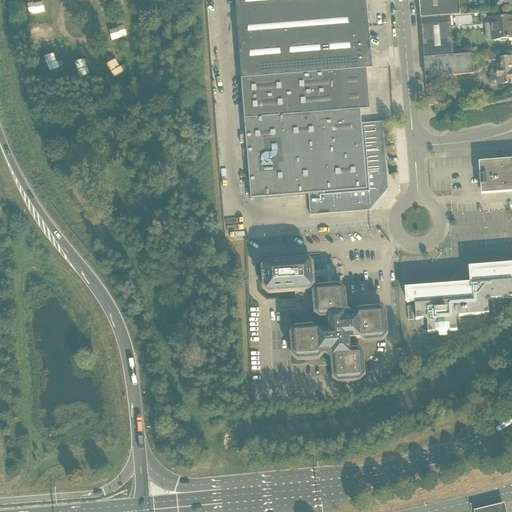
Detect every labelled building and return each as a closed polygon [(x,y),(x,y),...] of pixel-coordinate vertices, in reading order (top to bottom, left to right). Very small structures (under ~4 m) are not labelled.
[(234,0),(241,79),(366,69),(371,69),(366,0),(234,0)] [(418,0),(420,18),(449,16),(460,15),(459,7),(461,4),(461,1),(459,2),(458,0),(418,0)] [(33,3),(28,4),(30,15),(44,12),(43,8),(42,2),(33,4),(33,3)] [(420,18),(423,58),(453,55),(449,16),(420,18)] [(511,16),(503,17),(489,19),(491,40),(511,38),(511,34),(511,26),(511,25),(511,16)] [(110,30),(113,40),(127,36),(124,25),(122,26),(118,27),(119,28),(110,30)] [(40,33),(34,35),(37,45),(52,41),(49,32),(40,34),(40,33)] [(53,54),(44,57),(46,63),(49,71),(59,67),(57,62),(56,63),(53,54)] [(453,55),(423,58),(424,78),(473,74),(472,54),(453,55)] [(490,77),(488,80),(489,84),(491,85),(498,85),(500,85),(509,84),(511,84),(511,63),(511,57),(502,58),(500,58),(500,65),(495,66),(496,67),(496,70),(491,70),(490,72),(490,77)] [(85,60),(75,62),(76,67),(78,76),(89,74),(88,69),(86,69),(85,60)] [(115,60),(106,64),(109,69),(113,77),(123,72),(120,67),(119,68),(115,60)] [(366,69),(241,79),(250,199),(307,195),(309,216),(369,211),(387,189),(382,122),(360,124),(359,110),(369,109),(366,69)] [(511,161),(494,162),(494,163),(482,164),(480,166),(481,175),(479,175),(480,186),(482,186),(482,190),(484,193),(496,192),(497,192),(498,192),(510,191),(511,191),(511,190),(511,161)] [(264,288),(269,292),(309,289),(310,288),(312,285),(312,277),(308,277),(308,273),(311,273),(311,265),(306,261),(266,264),(263,269),(263,276),(266,276),(267,277),(268,279),(266,281),(264,281),(264,288)] [(443,286),(442,288),(406,290),(407,303),(411,303),(414,306),(415,321),(423,320),(426,323),(427,334),(435,333),(438,336),(438,337),(446,336),(446,335),(449,332),(456,332),(456,320),(459,317),(488,314),(487,303),(490,300),(511,298),(511,294),(511,282),(511,280),(511,265),(469,269),(471,285),(448,287),(447,286),(443,286)] [(296,331),(292,335),(294,355),(298,359),(317,357),(321,353),(320,345),(325,345),(326,352),(329,355),(333,355),(334,377),(339,381),(358,380),(362,375),(361,356),(356,353),(350,353),(349,350),(349,339),(360,339),(362,340),(381,339),(385,335),(383,315),(379,311),(360,313),(356,317),(357,324),(352,325),(351,318),(343,311),(342,291),(338,288),(318,290),(315,294),(317,317),(317,320),(317,326),(314,330),(296,331)] [(400,326),(397,288),(391,288),(394,327),(400,326)]
